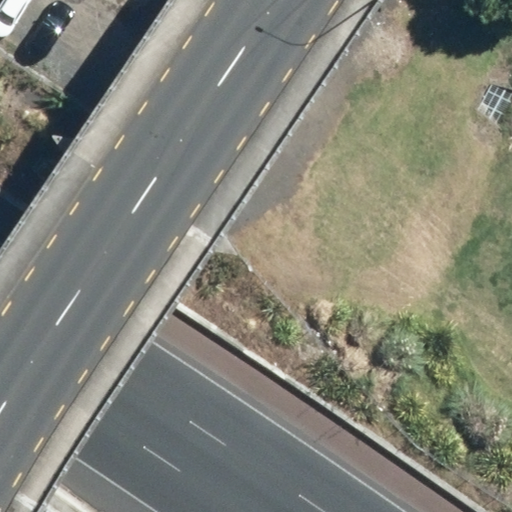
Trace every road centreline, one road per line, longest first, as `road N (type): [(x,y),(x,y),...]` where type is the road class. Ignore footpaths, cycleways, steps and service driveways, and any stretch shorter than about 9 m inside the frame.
road 1 (tertiary): [(275,0),(127,220),(0,441)]
road 2 (motorway): [(0,366),(151,457),(224,511)]
